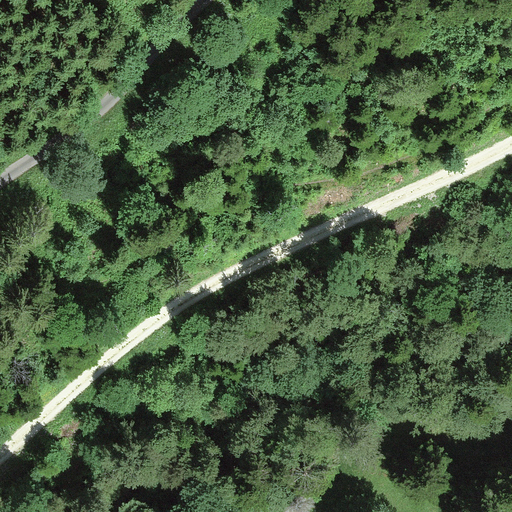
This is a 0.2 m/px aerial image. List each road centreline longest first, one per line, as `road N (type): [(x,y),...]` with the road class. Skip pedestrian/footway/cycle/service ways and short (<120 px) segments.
road 1 (track): [(511,142),(181,303),(0,455)]
road 2 (unclassified): [(206,0),(87,120),(0,182)]
